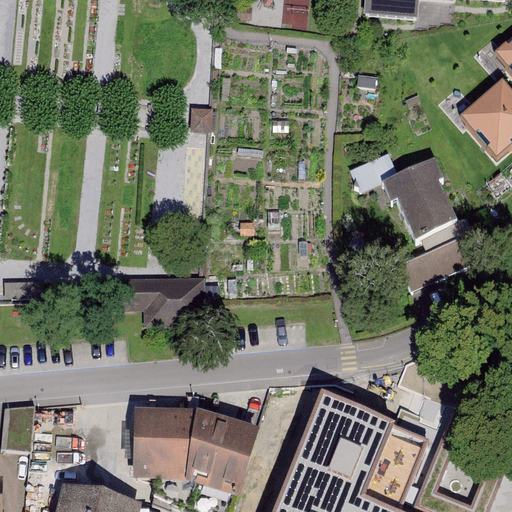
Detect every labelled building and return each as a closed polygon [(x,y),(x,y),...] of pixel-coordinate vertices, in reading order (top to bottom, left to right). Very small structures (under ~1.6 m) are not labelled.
[(366,0),(364,25),(416,30),(418,5),(508,12),(508,0),(366,0)] [(511,66),(511,31),(507,36),(511,41),(511,43),(501,53),(511,66)] [(495,159),(511,145),(511,92),(500,78),(474,99),(480,106),(464,119),(495,159)] [(209,140),(211,116),(194,115),(193,138),(209,140)] [(393,158),(353,173),(363,197),(402,182),(393,158)] [(431,170),(383,191),(408,249),(420,244),(428,260),(401,272),(413,300),(463,278),(441,228),(455,222),(431,170)] [(92,303),(92,312),(149,311),(149,328),(203,328),(203,290),(132,291),(132,287),(92,288),(92,303)] [(44,305),(45,288),(12,288),(12,304),(44,305)] [(403,511),(431,446),(322,401),(277,511),(403,511)] [(36,455),(37,410),(11,410),(11,440),(20,440),(20,454),(36,455)] [(191,421),(133,421),(134,488),(189,488),(236,505),(258,444),(191,421)] [(119,511),(58,499),(54,511),(119,511)]
